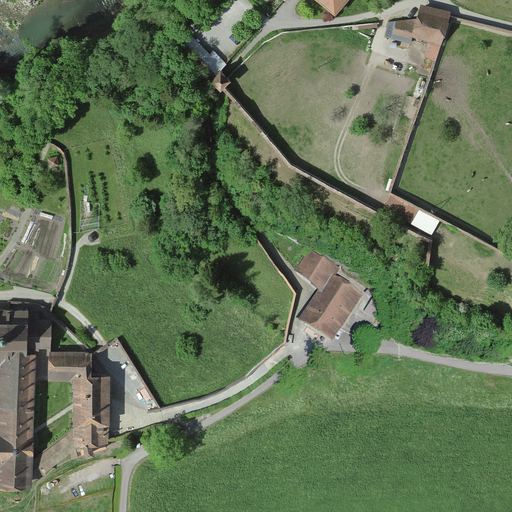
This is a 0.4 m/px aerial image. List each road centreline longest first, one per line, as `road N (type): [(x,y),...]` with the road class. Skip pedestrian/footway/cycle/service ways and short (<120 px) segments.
road 1 (unclassified): [(296,342),(298,290),(233,200),(209,145),(206,115),(221,75),(279,20)]
road 2 (residential): [(123,511),(131,460),(254,393),(293,364),(296,342)]
road 3 (unclassified): [(511,25),(424,2),(305,25),(279,20)]
road 4 (unclassified): [(296,342),(386,348),(511,372)]
